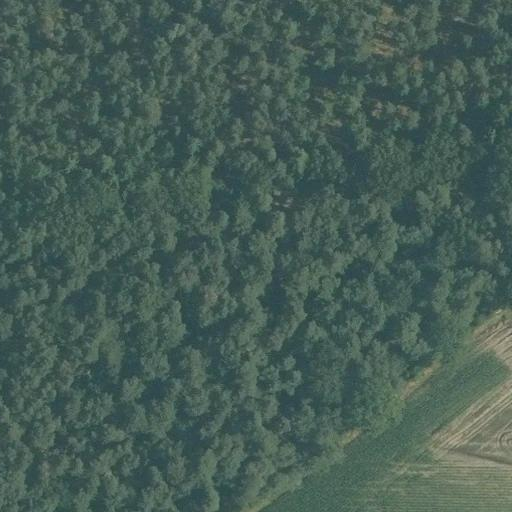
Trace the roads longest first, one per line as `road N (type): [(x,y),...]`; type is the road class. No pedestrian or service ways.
road 1 (track): [(511,178),(434,194),(0,230)]
road 2 (track): [(318,203),(317,422)]
